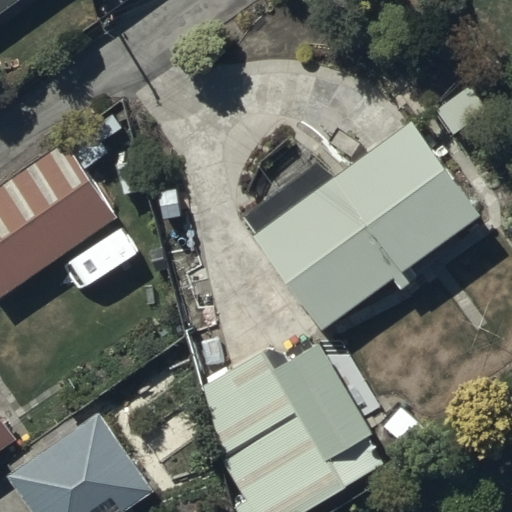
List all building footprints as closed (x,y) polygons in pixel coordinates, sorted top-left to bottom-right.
[(337,165),(324,148),(247,206),(329,315),(397,263),(408,277),(467,232),(457,219),(491,193),(422,101),(337,165)] [(0,285),(2,289),(121,204),(67,128),(0,176),(0,285)] [(269,335),(208,372),(227,447),(251,487),(239,494),(250,511),(288,511),(353,473),(350,467),(384,447),(372,426),(375,424),(368,413),(382,404),(341,335),(330,341),(322,328),(280,353),(269,335)] [(511,386),(494,399),(511,424),(511,386)] [(0,437),(21,423),(0,393),(0,437)] [(156,482),(104,403),(9,466),(39,511),(113,511),(118,509),(119,511),(138,511),(145,508),(137,495),(156,482)]
